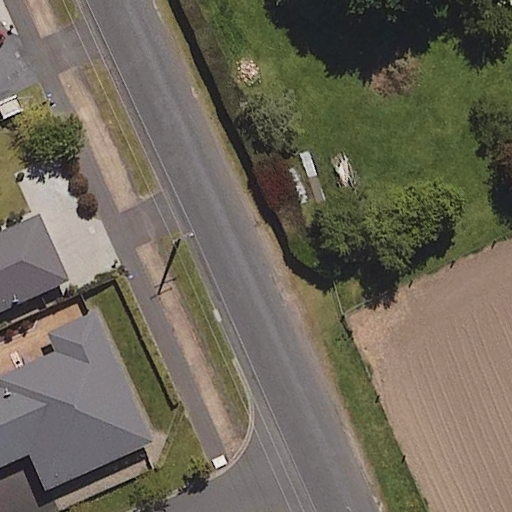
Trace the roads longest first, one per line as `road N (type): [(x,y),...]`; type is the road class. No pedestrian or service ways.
road 1 (tertiary): [(328,461),(119,0)]
road 2 (residential): [(212,511),(328,461)]
